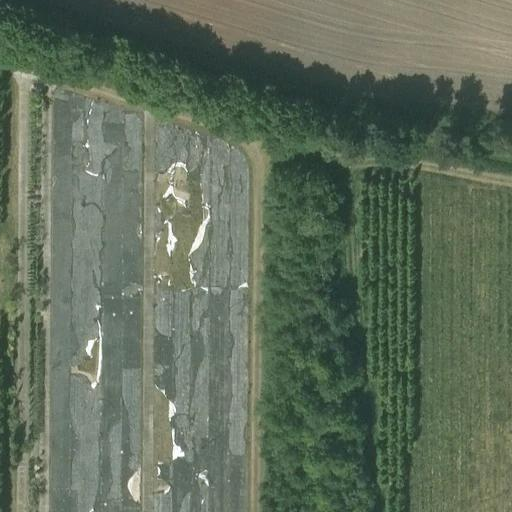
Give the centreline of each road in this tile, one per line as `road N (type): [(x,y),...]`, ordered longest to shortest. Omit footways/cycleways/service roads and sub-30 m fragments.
road 1 (track): [(146,511),(149,107),(45,81),(43,511)]
road 2 (track): [(511,180),(395,157),(360,161),(340,175),(322,160),(254,151),(149,107)]
road 3 (track): [(374,511),(340,175)]
